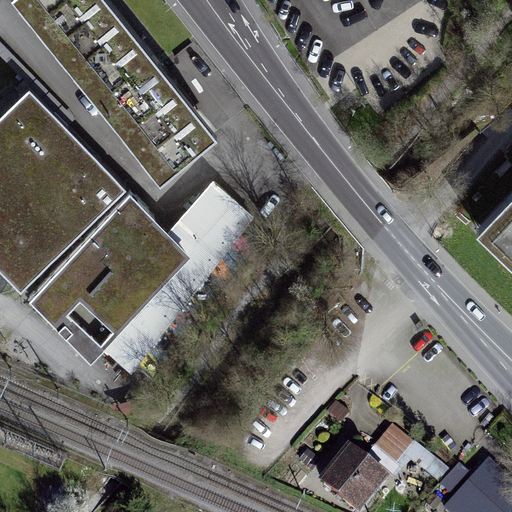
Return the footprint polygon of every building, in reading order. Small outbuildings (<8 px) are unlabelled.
[(218,132),(112,0),(18,0),(161,177),(218,132)] [(126,185),(30,85),(0,114),(0,264),(21,287),(126,185)] [(105,345),(131,371),(252,217),(215,182),(170,234),(152,218),(155,214),(130,188),(30,296),(92,360),(105,345)] [(511,191),(477,228),(511,261),(511,191)] [(384,481),(350,454),(326,484),(359,511),(384,481)] [(511,495),(511,481),(491,463),(450,508),(455,511),(511,511),(511,497),(511,496),(511,495)]
